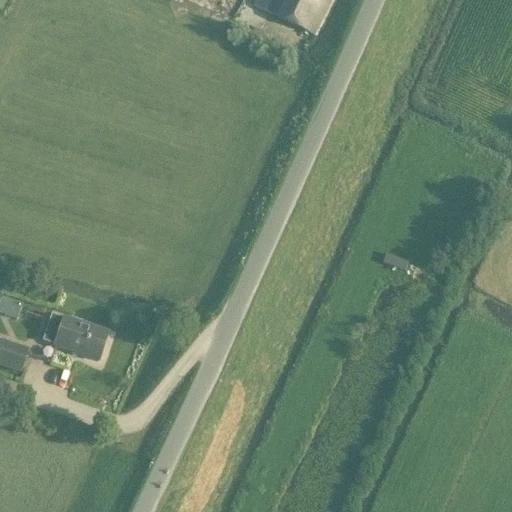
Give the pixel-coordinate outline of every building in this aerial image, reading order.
[(315,36),(332,0),(278,0),(272,15),(315,36)] [(409,264),(387,256),(383,265),(406,274),(409,264)] [(0,300),(0,313),(17,320),(23,304),(2,296),(0,300)] [(97,362),(107,334),(64,319),(63,320),(50,315),(42,343),(43,343),(44,339),(55,343),(54,347),(97,362)] [(0,367),(20,374),(27,351),(0,342),(0,367)]
